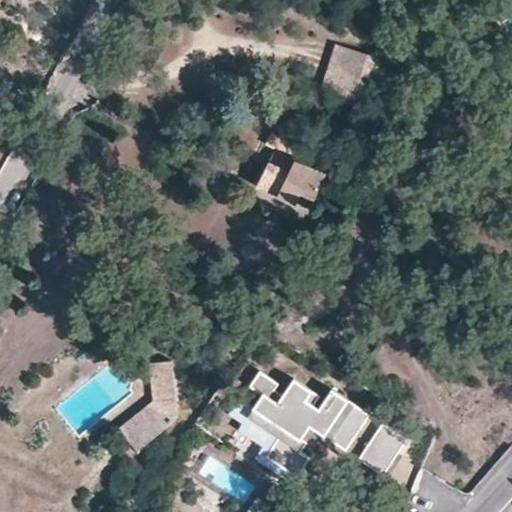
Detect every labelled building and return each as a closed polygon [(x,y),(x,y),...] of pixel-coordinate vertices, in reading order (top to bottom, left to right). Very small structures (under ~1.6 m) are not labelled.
[(365,56),(336,47),(321,87),(350,103),(360,104),(373,63),(365,56)] [(272,149),(255,186),(294,204),(296,200),(310,206),(325,172),(294,159),(300,148),(271,135),(265,145),(272,149)] [(183,371),(156,371),(156,409),(128,431),(145,455),(183,427),(183,371)] [(324,437),(348,400),(331,389),(318,409),(313,405),(319,396),(293,379),(282,395),(274,390),(278,384),(259,371),(248,387),(260,394),(252,407),(246,416),(278,438),(264,458),(295,479),(309,458),(296,450),(302,442),(300,440),(309,427),(324,437)] [(293,482),(295,479),(264,458),(278,438),(246,416),(252,407),(238,398),(228,414),(241,423),(237,430),(262,447),(255,457),(293,482)] [(345,451),(344,450),(330,441),(354,404),(348,400),(324,437),(309,427),(300,440),(302,442),(321,454),(325,448),(341,458),(345,451)] [(368,414),(354,404),(330,441),(344,450),(368,414)] [(380,422),(356,458),(382,476),(396,455),(406,439),(380,422)] [(400,458),(396,455),(382,476),(356,458),(353,462),(384,483),(400,458)]
